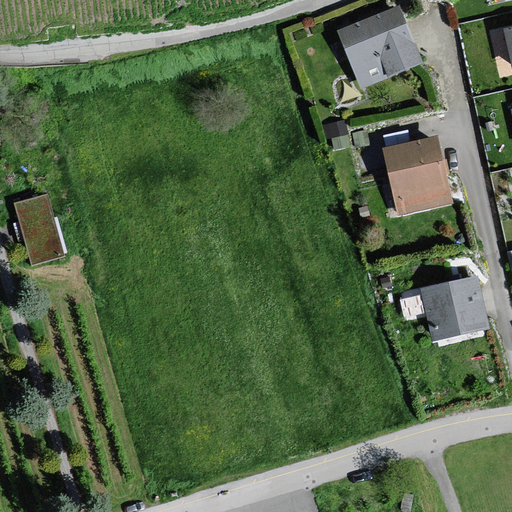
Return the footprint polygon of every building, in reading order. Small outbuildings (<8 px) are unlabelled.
[(399,5),(337,30),(359,86),(422,61),(399,5)] [(511,27),(501,30),(510,68),(511,67),(511,27)] [(437,138),(384,150),(398,215),(452,203),(437,138)] [(64,260),(47,201),(15,209),(32,270),(64,260)] [(475,275),(418,288),(430,340),(487,326),(475,275)]
